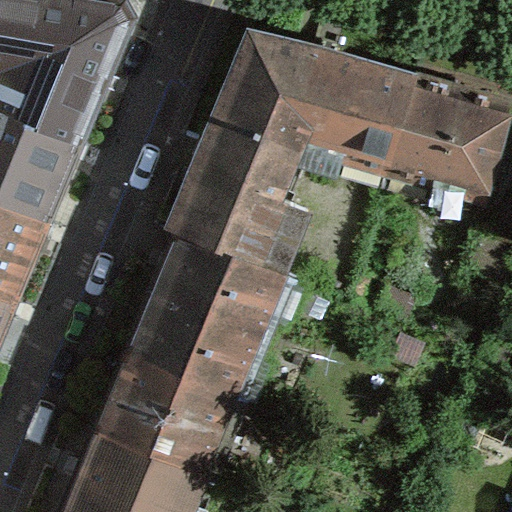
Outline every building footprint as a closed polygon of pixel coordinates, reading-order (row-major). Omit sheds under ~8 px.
[(0,0),(0,105),(77,137),(103,77),(129,14),(121,0),(0,0)] [(388,164),(414,73),(321,48),(252,29),(205,143),(172,223),(181,226),(270,263),(295,202),(276,194),(292,156),(337,169),(342,151),(388,164)] [(434,177),(429,195),(458,204),(464,186),(484,192),(511,101),(458,86),(414,73),(388,164),(434,177)] [(0,197),(44,216),(57,185),(77,137),(0,105),(0,197)] [(511,189),(491,240),(511,248),(511,189)] [(26,261),(44,216),(0,197),(0,289),(12,294),(26,261)] [(131,347),(233,389),(283,268),(270,263),(181,226),(149,302),(131,347)] [(0,322),(12,294),(0,289),(0,322)] [(472,375),(496,385),(511,345),(511,334),(493,327),(472,375)] [(98,425),(200,468),(233,389),(131,347),(113,390),(98,425)] [(65,507),(62,511),(187,511),(205,470),(200,468),(98,425),(65,507)] [(307,511),(245,486),(234,511),(307,511)]
